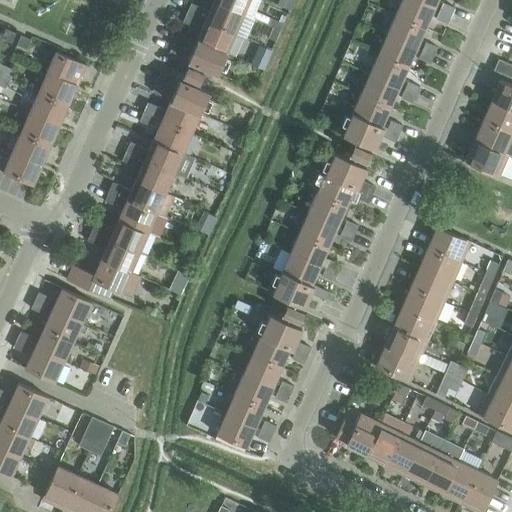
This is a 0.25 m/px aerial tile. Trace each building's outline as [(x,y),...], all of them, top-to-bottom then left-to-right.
[(190,2),(186,11),(234,33),(243,13),(213,0),(212,0),(208,10),(190,2)] [(213,0),(243,13),(248,0),(213,0)] [(400,0),(394,14),(424,27),(433,7),(416,0),(400,0)] [(442,2),(438,10),(450,15),(454,7),(442,2)] [(435,18),(447,23),(450,15),(438,10),(435,18)] [(182,21),(200,29),(195,39),(225,52),(234,33),(186,11),(182,21)] [(424,27),(394,14),(385,34),(415,47),(424,27)] [(272,26),(279,29),(282,23),(270,18),(267,24),(272,26)] [(279,29),(272,26),(267,37),(274,40),(279,29)] [(10,42),(14,32),(4,28),(0,38),(10,42)] [(177,31),(174,38),(182,41),(185,35),(177,31)] [(377,53),(406,67),(415,47),(385,34),(377,53)] [(29,39),(20,35),(15,44),(25,49),(29,39)] [(174,38),(171,45),(179,49),(182,41),(174,38)] [(195,39),(186,60),(216,73),(225,52),(195,39)] [(425,41),(421,49),(433,54),(436,46),(425,41)] [(168,52),(176,56),(179,49),(171,45),(168,52)] [(417,58),(429,63),(433,54),(421,49),(417,58)] [(55,50),(45,71),(76,84),(85,63),(55,50)] [(368,73),(397,86),(406,67),(377,53),(368,73)] [(250,63),(262,68),(266,59),(254,54),(250,63)] [(511,64),(506,62),(498,58),(493,69),(511,77),(511,64)] [(0,72),(0,74),(9,79),(14,69),(3,64),(0,72)] [(203,73),(186,65),(182,74),(199,82),(203,73)] [(157,77),(165,81),(168,74),(160,70),(157,77)] [(37,91),(67,104),(76,84),(45,71),(37,91)] [(359,93),(389,106),(397,86),(368,73),(359,93)] [(0,85),(5,88),(9,79),(0,74),(0,85)] [(165,81),(157,77),(154,84),(162,88),(165,81)] [(178,78),(169,99),(199,112),(208,91),(178,78)] [(511,84),(499,79),(490,99),(511,108),(511,84)] [(407,81),(403,89),(415,94),(419,86),(407,81)] [(162,88),(154,84),(151,91),(159,95),(162,88)] [(400,97),(412,102),(415,94),(403,89),(400,97)] [(28,110),(58,123),(67,104),(37,91),(28,110)] [(365,119),(380,125),(389,106),(359,93),(350,113),(365,119)] [(156,105),(152,115),(161,119),(191,132),(199,112),(169,99),(166,106),(165,109),(156,105)] [(511,108),(490,99),(482,119),(511,132),(511,108)] [(146,101),(142,111),(152,115),(156,105),(146,101)] [(50,143),(58,123),(28,110),(19,130),(50,143)] [(148,125),(152,115),(142,111),(138,120),(148,125)] [(350,113),(341,134),(373,148),(379,134),(383,126),(380,125),(365,119),(350,113)] [(161,119),(152,139),(182,152),(191,132),(161,119)] [(473,139),(507,154),(511,156),(511,132),(482,119),(473,139)] [(390,120),(386,128),(388,128),(393,130),(398,133),(402,125),(390,120)] [(383,126),(379,134),(384,136),(388,128),(386,128),(383,126)] [(384,136),(389,139),(393,130),(388,128),(384,136)] [(41,163),(50,143),(19,130),(11,150),(41,163)] [(393,130),(389,139),(394,141),(398,133),(393,130)] [(152,139),(143,158),(173,171),(184,177),(193,157),(182,152),(152,139)] [(498,175),(507,154),(473,139),(464,160),(498,175)] [(125,150),(135,155),(139,145),(129,141),(125,150)] [(370,151),(352,144),(348,153),(366,161),(370,151)] [(32,184),(41,163),(11,150),(1,171),(32,184)] [(125,150),(121,160),(130,164),(135,155),(125,150)] [(333,152),(324,172),(354,185),(353,186),(356,187),(359,179),(365,166),(333,152)] [(143,158),(134,179),(164,192),(173,171),(143,158)] [(345,205),(353,186),(354,185),(324,172),(315,192),(345,205)] [(119,196),(125,198),(126,199),(156,212),(163,215),(172,195),(164,192),(134,179),(128,176),(119,196)] [(359,179),(356,187),(359,189),(361,190),(364,181),(359,179)] [(111,181),(107,191),(117,195),(121,185),(111,181)] [(366,192),(370,184),(364,181),(361,190),(366,192)] [(366,192),(371,194),(375,186),(370,184),(366,192)] [(356,197),(367,202),(371,194),(366,192),(361,190),(359,189),(356,197)] [(107,191),(103,200),(113,204),(117,195),(107,191)] [(336,225),(345,205),(315,192),(307,212),(336,225)] [(117,218),(147,231),(156,212),(126,199),(117,218)] [(327,245),(336,225),(307,212),(298,232),(327,245)] [(147,231),(117,218),(113,229),(94,221),(90,230),(138,251),(147,231)] [(354,233),(357,225),(346,220),(342,228),(354,233)] [(426,246),(460,261),(469,240),(435,225),(426,246)] [(350,241),(354,233),(342,228),(338,236),(350,241)] [(90,230),(86,239),(104,248),(100,258),(130,271),(138,251),(90,230)] [(289,251),(318,264),(327,245),(298,232),(289,251)] [(452,281),(460,261),(426,246),(418,266),(452,281)] [(289,251),(280,271),(310,284),(310,283),(318,264),(289,251)] [(100,258),(93,273),(72,264),(65,278),(108,297),(112,288),(131,296),(140,275),(130,271),(100,258)] [(510,273),(511,268),(511,260),(507,258),(502,270),(510,273)] [(336,272),(340,264),(328,259),(325,267),(336,272)] [(493,275),(498,263),(490,260),(485,272),(493,275)] [(443,301),(452,281),(418,266),(409,286),(443,301)] [(321,275),(333,280),(336,272),(325,267),(321,275)] [(271,292),(276,294),(303,306),(309,292),(312,284),(310,283),(310,284),(280,271),(271,292)] [(487,287),(493,275),(485,272),(479,284),(487,287)] [(312,284),(309,292),(314,294),(318,286),(312,284)] [(318,286),(314,294),(319,297),(323,289),(318,286)] [(400,305),(434,320),(443,301),(409,286),(400,305)] [(60,287),(51,308),(81,321),(90,300),(60,287)] [(502,291),(494,288),(488,300),(497,303),(502,291)] [(323,289),(319,297),(324,299),(328,291),(323,289)] [(37,292),(33,300),(45,305),(48,297),(37,292)] [(476,314),(481,303),(473,299),(467,311),(476,314)] [(41,313),(45,305),(33,300),(29,308),(41,313)] [(492,315),(497,303),(488,300),(483,312),(492,315)] [(285,302),(280,312),(287,315),(298,320),(302,310),(287,304),(285,302)] [(45,305),(41,313),(47,316),(42,327),(72,340),(81,321),(51,308),(45,305)] [(400,305),(392,325),(426,340),(434,320),(400,305)] [(462,323),(470,326),(476,314),(467,311),(462,323)] [(269,312),(259,333),(289,346),(289,347),(291,348),(294,340),(300,327),(269,312)] [(392,325),(383,345),(417,360),(426,340),(392,325)] [(42,327),(33,347),(63,360),(72,340),(42,327)] [(485,331),(476,328),(471,340),(480,343),(485,331)] [(19,331),(15,339),(27,344),(31,336),(19,331)] [(480,343),(488,346),(493,335),(485,332),(480,343)] [(259,333),(251,353),(280,366),(289,347),(289,346),(259,333)] [(15,339),(12,347),(23,352),(27,344),(15,339)] [(458,354),(463,343),(455,339),(450,351),(458,354)] [(294,340),(291,348),(294,350),(296,350),(300,342),(294,340)] [(475,355),(480,343),(471,340),(466,351),(475,355)] [(302,353),(306,345),(300,342),(296,350),(302,353)] [(383,345),(374,366),(408,381),(417,360),(383,345)] [(23,367),(53,381),(63,360),(33,347),(23,367)] [(291,358),(303,363),(306,355),(302,353),(296,350),(294,350),(291,358)] [(251,353),(242,373),(271,386),(280,366),(251,353)] [(497,374),(511,382),(511,357),(506,355),(497,374)] [(94,373),(98,366),(83,359),(79,366),(94,373)] [(449,360),(444,372),(452,375),(457,363),(449,360)] [(452,375),(460,379),(466,367),(457,363),(452,375)] [(443,396),(447,387),(452,375),(444,372),(435,393),(443,396)] [(242,373),(233,392),(262,406),(271,386),(242,373)] [(487,394),(511,406),(511,382),(497,374),(487,394)] [(452,375),(447,387),(455,390),(460,379),(452,375)] [(277,388),(289,394),(293,385),(281,380),(277,388)] [(7,403),(37,416),(46,395),(17,382),(7,403)] [(409,388),(397,382),(393,390),(405,395),(409,388)] [(274,397),(285,402),(289,394),(277,388),(274,397)] [(200,392),(197,399),(204,403),(208,395),(200,392)] [(224,412),(253,426),(262,406),(233,392),(224,412)] [(477,414),(510,431),(511,426),(511,406),(487,394),(477,414)] [(421,403),(433,409),(437,401),(426,395),(421,403)] [(355,410),(359,401),(352,398),(348,406),(355,410)] [(444,414),(449,407),(437,401),(433,409),(444,414)] [(37,416),(7,403),(0,417),(0,423),(28,436),(37,416)] [(342,445),(362,455),(379,421),(359,411),(359,412),(355,410),(348,406),(334,435),(344,441),(342,445)] [(253,426),(224,412),(215,433),(244,447),(253,426)] [(379,421),(362,455),(382,465),(398,431),(403,422),(384,412),(379,421)] [(460,422),(472,428),(476,420),(465,415),(460,422)] [(77,445),(88,450),(102,421),(91,416),(77,445)] [(263,420),(260,428),(271,433),(275,425),(263,420)] [(483,434),(487,426),(476,420),(472,428),(483,434)] [(102,421),(88,450),(99,455),(113,426),(102,421)] [(398,431),(382,465),(401,474),(418,441),(407,435),(411,426),(403,422),(398,431)] [(0,423),(0,447),(19,456),(28,436),(0,423)] [(256,436),(268,442),(271,433),(260,428),(256,436)] [(129,433),(121,429),(116,441),(124,445),(129,433)] [(418,441),(401,474),(420,484),(437,450),(442,439),(423,430),(418,441)] [(490,441),(509,451),(511,452),(511,438),(495,430),(490,441)] [(437,450),(420,484),(440,493),(456,460),(461,450),(462,449),(442,439),(437,450)] [(46,446),(35,441),(29,455),(40,460),(46,446)] [(0,472),(9,476),(19,456),(0,447),(0,472)] [(456,460),(440,493),(459,503),(476,469),(456,460)] [(61,508),(77,475),(56,465),(40,499),(61,508)] [(459,503),(477,511),(479,511),(496,479),(476,469),(459,503)] [(77,475),(61,508),(68,511),(82,511),(96,483),(77,475)] [(107,511),(117,493),(96,483),(82,511),(107,511)]
